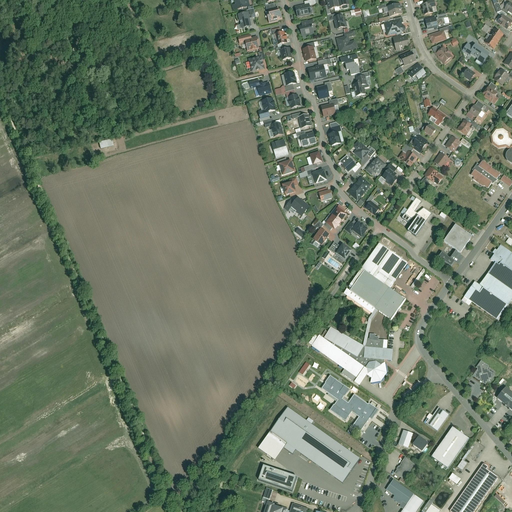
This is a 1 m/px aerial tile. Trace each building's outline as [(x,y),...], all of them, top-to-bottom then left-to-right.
[(232,0),(235,11),(250,8),(247,0),(225,0),(226,2),(232,0)] [(332,0),(327,1),(329,11),(338,9),(338,8),(348,6),(347,0),(332,0)] [(296,8),(298,19),(313,15),(311,7),(316,6),(315,1),(305,3),(306,6),(296,8)] [(427,5),(421,6),(423,16),(433,14),(432,9),(435,8),(434,1),(426,2),(427,5)] [(269,19),(270,23),(283,20),(280,9),(276,10),(274,5),(266,7),(267,13),(270,13),(271,18),(269,19)] [(402,15),(400,5),(386,8),(389,18),(402,15)] [(238,16),(242,30),(253,27),(251,20),(257,19),(254,9),(248,11),(249,13),(238,16)] [(447,13),(437,16),(438,21),(443,20),(445,25),(450,24),(447,13)] [(337,15),(328,17),(329,23),(335,21),(337,31),(347,29),(345,17),(337,19),(337,15)] [(496,24),(507,31),(511,23),(511,21),(502,16),(496,24)] [(383,25),(387,38),(404,33),(401,24),(403,23),(402,18),(394,20),(394,22),(383,25)] [(435,18),(425,21),(428,31),(437,28),(435,18)] [(303,27),(299,28),(302,38),(315,35),(313,26),(315,26),(314,21),(302,23),(303,27)] [(440,34),(429,37),(432,45),(446,41),(444,33),(450,31),(449,27),(439,30),(440,34)] [(494,50),(504,36),(495,30),(485,44),(494,50)] [(275,36),(278,46),(288,43),(286,33),(275,36)] [(248,53),(261,49),(257,38),(252,39),(251,35),(238,38),(240,45),(246,43),(248,53)] [(400,36),(392,38),(396,52),(408,49),(408,46),(409,45),(407,37),(400,38),(400,36)] [(350,37),(337,40),(340,55),(358,51),(356,41),(352,42),(350,37)] [(458,44),(456,39),(450,42),(453,47),(458,44)] [(308,50),(303,51),(306,64),(319,61),(315,44),(307,46),(308,50)] [(467,45),(462,52),(482,66),(490,56),(475,45),(473,48),(467,45)] [(443,48),(434,55),(444,66),(453,59),(450,55),(452,54),(448,49),(446,51),(443,48)] [(281,51),(283,62),(292,60),(290,49),(281,51)] [(415,62),(411,53),(399,58),(403,67),(415,62)] [(358,56),(340,60),(342,66),(346,65),(347,72),(351,71),(352,76),(361,73),(360,67),(357,68),(356,62),(359,62),(358,56)] [(250,60),(254,73),(267,70),(263,57),(250,60)] [(319,68),(308,71),(311,82),(328,77),(327,72),(329,71),(326,62),(318,64),(319,68)] [(418,81),(427,75),(418,63),(412,68),(414,71),(408,75),(412,80),(415,77),(418,81)] [(471,66),(465,63),(462,67),(466,70),(461,78),(470,84),(476,75),(468,70),(471,66)] [(399,76),(405,73),(402,67),(396,71),(399,76)] [(501,70),(493,81),(502,87),(509,76),(501,70)] [(357,85),(353,86),(356,99),(366,96),(364,89),(369,88),(366,79),(370,77),(369,73),(362,75),(363,78),(356,80),(357,85)] [(282,77),(284,88),(296,86),(293,74),(282,77)] [(258,88),(261,97),(272,95),(269,83),(261,85),(260,81),(249,84),(251,90),(258,88)] [(490,84),(482,97),(494,105),(497,99),(495,98),(497,94),(494,92),(496,88),(490,84)] [(317,90),(320,101),(330,98),(328,87),(317,90)] [(422,96),(426,108),(431,107),(428,94),(422,96)] [(289,99),(292,110),(302,107),(298,96),(289,99)] [(259,113),(261,120),(270,117),(269,114),(277,112),(273,99),(261,102),(264,112),(259,113)] [(468,112),(465,117),(471,120),(473,117),(477,119),(484,107),(478,103),(475,107),(474,106),(469,113),(468,112)] [(334,105),(321,108),(323,118),(336,115),(334,105)] [(442,125),(447,117),(433,108),(427,116),(431,119),(429,121),(438,127),(440,124),(442,125)] [(299,118),(301,130),(312,127),(309,116),(299,118)] [(472,127),(463,121),(456,132),(465,138),(472,127)] [(332,135),(329,136),(332,148),(342,145),(339,133),(342,132),(340,123),(333,124),(334,129),(331,130),(332,135)] [(271,126),(274,138),(284,136),(280,124),(271,126)] [(411,133),(414,133),(414,135),(420,134),(419,129),(414,130),(413,127),(410,128),(411,133)] [(424,133),(431,138),(435,131),(428,127),(424,133)] [(491,137),(492,145),(499,150),(507,149),(511,152),(509,152),(507,156),(507,161),(509,164),(511,164),(511,136),(511,133),(505,129),(497,130),(491,137)] [(301,140),(303,148),(316,144),(313,134),(306,136),(305,132),(296,135),(298,141),(301,140)] [(461,143),(451,137),(445,148),(454,154),(461,143)] [(417,138),(411,148),(414,150),(420,154),(426,145),(417,138)] [(113,139),(99,142),(101,150),(114,146),(113,139)] [(469,148),(471,145),(464,139),(461,142),(469,148)] [(357,151),(354,154),(364,161),(367,157),(370,160),(376,153),(362,142),(360,144),(358,143),(354,149),(357,151)] [(284,143),(272,146),(276,160),(288,156),(284,143)] [(403,153),(398,159),(411,168),(416,159),(410,155),(414,150),(411,148),(406,144),(401,151),(403,153)] [(307,173),(316,170),(318,169),(317,166),(325,163),(322,153),(310,157),(313,166),(304,169),(306,174),(307,173)] [(449,160),(440,154),(433,165),(442,171),(449,160)] [(457,162),(456,164),(460,166),(462,161),(451,156),(450,159),(457,162)] [(377,158),(367,172),(377,179),(386,165),(377,158)] [(351,159),(342,167),(348,174),(357,166),(351,159)] [(282,177),(297,173),(294,161),(278,165),(282,177)] [(480,167),(477,165),(469,177),(488,189),(492,184),(496,180),(499,175),(491,170),(492,169),(483,162),(480,167)] [(390,171),(382,181),(394,189),(400,180),(395,177),(399,171),(391,165),(387,169),(390,171)] [(437,187),(443,179),(429,169),(423,177),(437,187)] [(314,176),(317,186),(328,182),(325,171),(317,174),(316,170),(307,173),(309,177),(314,176)] [(511,182),(504,176),(500,181),(509,188),(511,184),(511,182)] [(284,186),(287,197),(299,193),(298,187),(299,187),(297,179),(289,182),(290,184),(284,186)] [(361,179),(349,195),(359,202),(371,186),(361,179)] [(318,192),(321,202),(332,199),(330,193),(327,193),(326,190),(318,192)] [(369,206),(366,210),(376,217),(381,210),(372,204),(375,199),(371,197),(366,203),(369,206)] [(292,201),(285,210),(289,212),(291,209),(303,219),(311,208),(300,199),(296,204),(292,201)] [(416,199),(402,219),(407,223),(414,218),(416,219),(419,215),(417,214),(415,213),(422,203),(416,199)] [(339,209),(327,224),(337,231),(349,216),(339,209)] [(416,237),(432,215),(424,209),(417,214),(419,215),(416,219),(407,232),(416,237)] [(354,232),(363,239),(369,231),(359,224),(357,227),(352,224),(346,232),(352,236),(354,232)] [(456,227),(444,243),(461,254),(472,238),(456,227)] [(303,238),(306,234),(299,229),(296,233),(303,238)] [(321,230),(314,241),(324,247),(331,236),(321,230)] [(353,252),(344,246),(342,249),(335,244),(330,250),(347,261),(353,252)] [(379,245),(344,294),(372,313),(376,309),(391,319),(405,300),(390,289),(408,264),(379,245)] [(476,284),(465,300),(468,302),(497,322),(511,299),(511,254),(500,247),(490,261),(495,264),(480,287),(476,284)] [(444,253),(440,259),(453,267),(457,262),(444,253)] [(363,347),(331,328),(325,339),(357,357),(363,347)] [(366,368),(320,337),(313,347),(359,379),(366,368)] [(395,350),(365,348),(364,358),(394,361),(395,350)] [(490,367),(481,361),(477,368),(479,370),(474,377),(486,385),(490,380),(492,381),(496,376),(488,370),(490,367)] [(370,374),(373,376),(372,384),(382,382),(388,372),(387,368),(385,363),(382,366),(380,365),(377,363),(373,363),(371,364),(369,366),(368,368),(368,372),(370,374)] [(337,401),(330,411),(346,422),(352,413),(359,418),(353,427),(361,432),(370,419),(372,421),(379,411),(369,404),(368,405),(354,395),(348,404),(343,400),(350,390),(330,376),(321,389),(337,401)] [(511,394),(505,389),(497,399),(511,411),(511,394)] [(343,484),(360,459),(288,409),(259,449),(276,461),(284,449),(293,456),(296,452),(343,484)] [(447,415),(439,410),(429,425),(437,431),(447,415)] [(469,435),(454,425),(432,458),(447,468),(469,435)] [(404,431),(399,445),(408,448),(413,434),(404,431)] [(419,440),(413,448),(422,454),(428,446),(419,440)] [(415,465),(406,458),(395,474),(405,481),(415,465)] [(463,471),(468,464),(463,460),(458,467),(463,471)] [(472,511),(497,476),(482,466),(450,511),(472,511)] [(259,481),(292,492),(297,477),(264,467),(259,481)] [(453,474),(449,479),(458,485),(462,479),(453,474)] [(414,495),(394,481),(387,491),(393,495),(391,498),(402,505),(404,502),(407,505),(414,495)] [(272,491),(267,490),(264,499),(269,501),(272,491)] [(416,511),(424,502),(414,495),(407,505),(401,511),(416,511)] [(422,511),(440,511),(441,510),(433,505),(434,502),(429,500),(422,511)]
